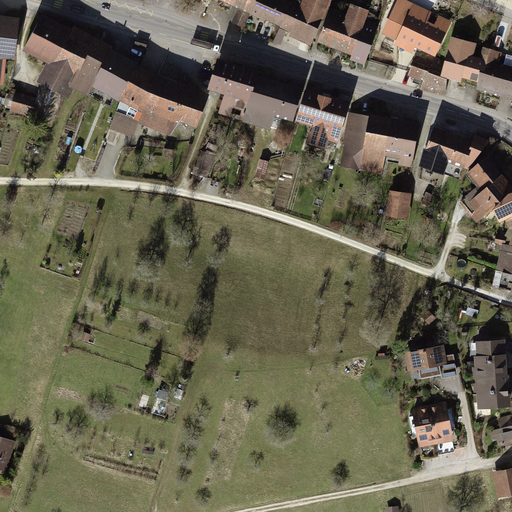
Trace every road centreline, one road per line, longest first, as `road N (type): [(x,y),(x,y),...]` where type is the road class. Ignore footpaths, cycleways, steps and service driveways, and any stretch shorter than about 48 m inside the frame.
road 1 (track): [(511,302),(244,205),(142,185),(0,181)]
road 2 (primary): [(60,0),(487,120),(511,134)]
road 3 (track): [(117,184),(12,511)]
road 4 (track): [(246,511),(417,479)]
road 5 (track): [(159,511),(208,347)]
